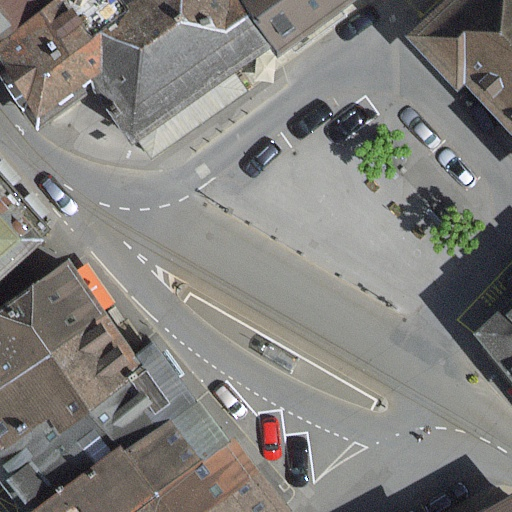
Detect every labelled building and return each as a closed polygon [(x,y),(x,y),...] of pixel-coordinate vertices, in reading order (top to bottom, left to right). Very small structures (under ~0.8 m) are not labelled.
[(114,64),(94,38),(143,0),(56,0),(4,41),(0,44),(0,59),(14,78),(46,118),(55,110),(99,76),(114,64)] [(0,0),(0,36),(4,41),(56,0),(0,0)] [(111,92),(153,146),(280,48),(253,0),(143,0),(94,38),(114,64),(99,76),(111,92)] [(253,0),(280,48),(283,52),(349,0),(253,0)] [(511,0),(455,0),(416,37),(458,82),(466,74),(511,122),(511,0)] [(0,276),(47,237),(0,181),(0,276)] [(70,261),(0,313),(0,391),(107,310),(84,280),(70,261)] [(511,308),(505,315),(477,340),(511,377),(511,308)] [(0,456),(54,416),(64,430),(149,366),(142,356),(131,341),(107,310),(0,391),(0,456)] [(54,416),(0,456),(0,463),(37,511),(51,511),(198,401),(183,381),(156,346),(142,356),(149,366),(64,430),(54,416)] [(51,511),(142,511),(231,445),(208,414),(198,401),(51,511)] [(231,445),(142,511),(221,511),(264,480),(243,451),(236,442),(231,445)] [(288,511),(272,490),(264,480),(221,511),(288,511)] [(511,511),(511,501),(490,511),(511,511)]
